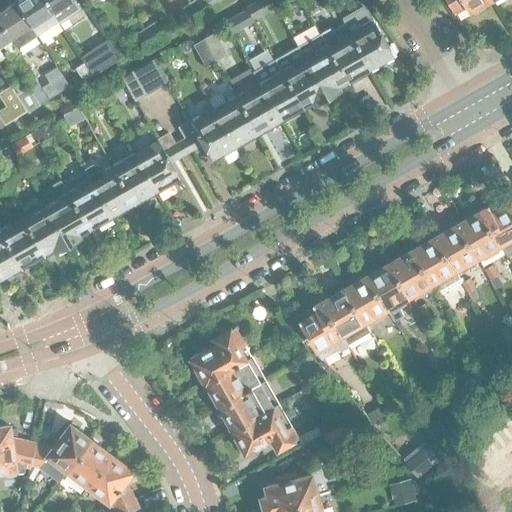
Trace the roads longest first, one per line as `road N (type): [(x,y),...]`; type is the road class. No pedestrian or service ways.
road 1 (tertiary): [(85,338),(165,303),(482,122)]
road 2 (tertiary): [(469,99),(76,319)]
road 3 (residential): [(198,511),(179,462),(85,338)]
